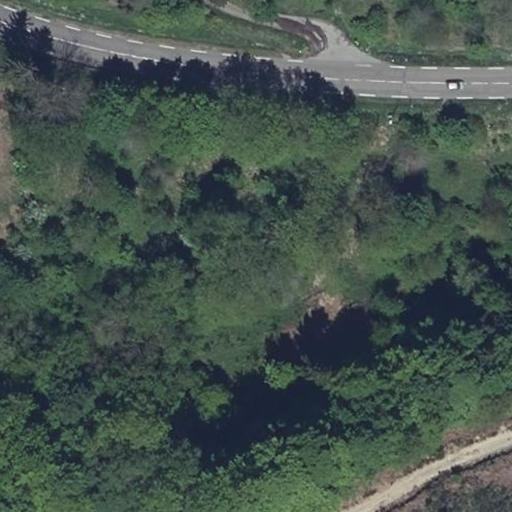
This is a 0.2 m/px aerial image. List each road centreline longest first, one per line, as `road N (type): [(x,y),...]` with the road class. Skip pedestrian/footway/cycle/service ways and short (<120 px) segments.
road 1 (secondary): [(0,21),(192,68),(511,81)]
road 2 (track): [(511,440),(418,474),(351,511)]
